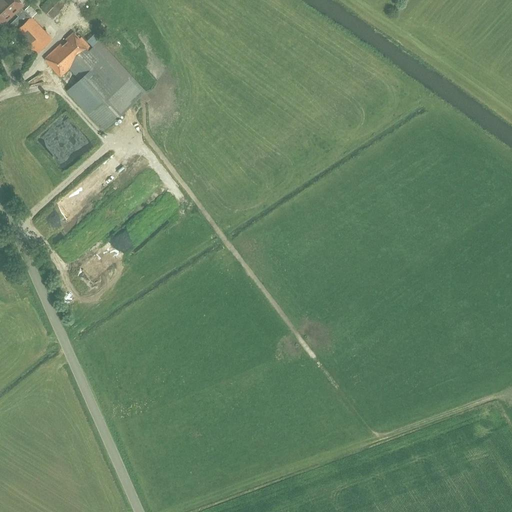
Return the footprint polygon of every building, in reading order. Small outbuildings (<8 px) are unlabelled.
[(17,0),(0,0),(0,1),(12,15),(15,13),(18,16),(24,11),(21,8),(23,6),(17,0)] [(0,1),(0,22),(2,25),(12,15),(0,1)] [(10,24),(16,31),(15,32),(36,54),(52,40),(25,10),(10,24)] [(61,43),(44,58),(61,76),(70,67),(91,48),(80,37),(79,38),(73,32),(65,39),(67,41),(62,45),(61,43)] [(145,92),(99,41),(91,48),(70,67),(79,78),(67,90),(103,130),(145,92)] [(114,152),(82,180),(92,192),(98,187),(91,179),(109,164),(117,173),(126,166),(114,152)] [(78,188),(47,222),(54,229),(61,222),(64,224),(89,197),(78,188)] [(129,247),(134,244),(125,232),(121,235),(129,247)] [(67,288),(68,292),(64,293),(66,302),(77,300),(74,286),(67,288)]
